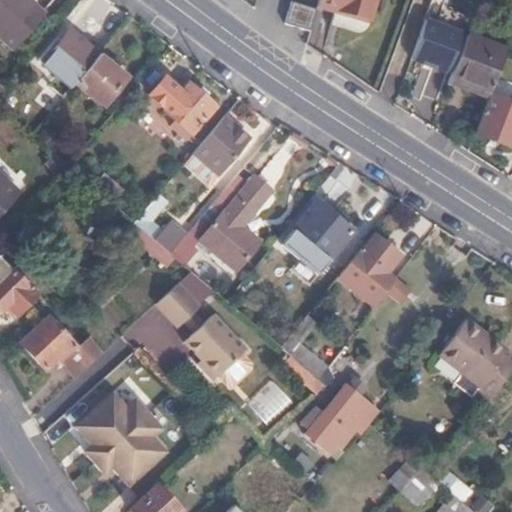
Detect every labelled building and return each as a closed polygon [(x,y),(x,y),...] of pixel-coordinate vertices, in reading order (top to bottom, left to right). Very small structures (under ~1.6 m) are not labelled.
[(0,0),(0,37),(11,47),(40,13),(25,0),(0,0)] [(319,0),(317,9),(337,15),(339,11),(372,22),(378,0),(319,0)] [(310,33),(317,11),(291,4),(285,25),(310,33)] [(426,18),(411,58),(445,71),(461,32),(426,18)] [(74,82),(97,53),(67,30),(42,64),(70,87),(74,82)] [(465,35),(448,80),(488,96),(506,51),(465,35)] [(127,76),(97,53),(74,82),(103,106),(127,76)] [(165,74),(153,64),(136,84),(148,94),(163,77),(165,74)] [(177,91),(163,77),(148,94),(147,96),(162,108),(162,109),(173,119),(168,125),(185,139),(213,106),(185,82),(177,91)] [(511,105),(488,96),(474,133),(511,148),(511,105)] [(247,139),(220,115),(193,148),(221,171),(247,139)] [(221,171),(193,148),(183,160),(210,183),(221,171)] [(237,224),(268,188),(250,173),(197,237),(232,269),(256,242),(237,224)] [(0,209),(16,194),(0,177),(0,209)] [(165,203),(154,194),(132,221),(137,225),(148,235),(168,252),(185,233),(170,220),(160,229),(150,220),(165,203)] [(329,259),(353,231),(318,201),(293,229),(329,259)] [(165,264),(173,257),(168,252),(148,235),(137,225),(129,232),(165,264)] [(329,259),(293,229),(279,245),(315,274),(329,259)] [(375,302),(394,277),(387,270),(398,255),(373,235),(342,275),(375,302)] [(35,295),(11,270),(0,258),(0,310),(7,305),(16,315),(35,295)] [(197,308),(175,284),(152,304),(174,329),(197,308)] [(197,308),(174,329),(183,339),(207,319),(197,308)] [(211,316),(207,319),(183,339),(180,343),(196,362),(194,364),(209,382),(214,377),(241,352),(242,351),(211,316)] [(58,364),(71,379),(97,355),(84,341),(77,348),(48,317),(20,342),(44,369),(57,357),(60,361),(58,364)] [(492,394),(511,369),(511,362),(502,355),(507,349),(465,318),(439,352),(492,394)] [(323,365),(288,335),(279,346),(288,355),(314,377),(323,365)] [(252,364),(241,352),(214,377),(225,389),(230,389),(251,370),(252,364)] [(317,380),(316,378),(314,377),(288,355),(281,362),(316,393),(324,385),(317,380)] [(317,380),(324,385),(333,376),(327,367),(317,380)] [(289,403),(272,384),(247,407),(264,425),(289,403)] [(358,433),(377,411),(346,385),(322,412),(317,407),(301,425),(306,429),(303,432),(329,454),(332,450),(335,452),(354,432),(358,433)] [(117,484),(154,450),(139,434),(146,427),(124,403),(117,410),(101,393),(64,426),(80,443),(72,450),(94,474),(101,467),(117,484)] [(298,488),(290,480),(286,484),(262,460),(238,482),(262,508),(266,504),(274,511),(298,488)] [(425,511),(426,511),(446,490),(429,475),(421,469),(401,490),(425,511)] [(130,511),(178,511),(180,511),(154,485),(128,510),(130,511)] [(472,511),(469,509),(459,501),(449,511),(472,511)]
